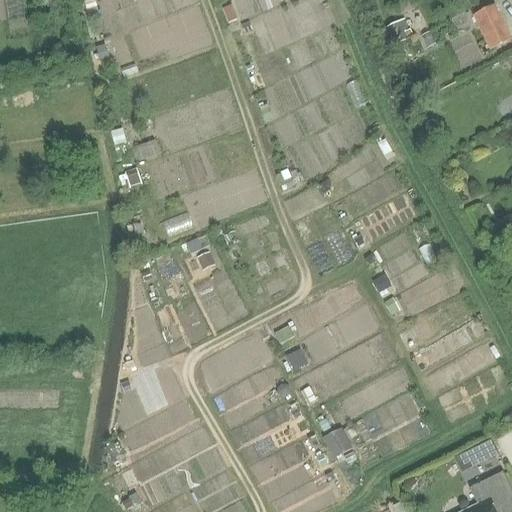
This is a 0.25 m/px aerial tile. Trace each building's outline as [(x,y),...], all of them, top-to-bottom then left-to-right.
[(94,1),(84,4),(87,15),(97,12),(94,1)] [(511,41),(494,6),(472,17),(490,52),(511,41)] [(231,7),(222,10),(228,24),(237,21),(231,7)] [(392,44),(411,34),(403,17),(383,27),(392,44)] [(248,24),(242,27),(245,34),(251,32),(248,24)] [(429,33),(421,37),(428,49),(435,45),(429,33)] [(105,46),(96,49),(100,62),(109,59),(105,46)] [(134,66),(121,71),(123,77),(137,72),(134,66)] [(268,109),(261,112),(265,122),(272,119),(268,109)] [(122,130),(111,133),(115,147),(126,144),(122,130)] [(145,159),(156,155),(151,141),(139,146),(145,159)] [(136,170),(124,174),(129,189),(141,185),(136,170)] [(328,181),(319,186),(325,195),(328,193),(331,186),(328,181)] [(141,226),(133,227),(136,243),(144,242),(141,226)] [(361,237),(353,240),(357,249),(365,246),(361,237)] [(210,253),(197,259),(203,272),(216,266),(210,253)] [(370,260),(366,254),(359,258),(364,265),(370,260)] [(384,277),(373,283),(378,294),(390,288),(384,277)] [(465,292),(422,316),(432,335),(475,311),(465,292)] [(393,300),(385,304),(391,316),(399,312),(393,300)] [(129,382),(121,385),(123,394),(132,391),(129,382)] [(281,387),(277,390),(277,395),(281,399),(286,399),(290,395),(290,390),(286,387),(281,387)] [(297,410),(290,413),(294,421),(301,417),(297,410)] [(325,421),(319,424),(323,433),(330,429),(325,421)] [(341,429),(322,439),(331,456),(350,446),(341,429)] [(314,437),(308,440),(312,449),(319,446),(314,437)] [(138,459),(153,449),(146,438),(139,443),(137,440),(128,446),(138,459)] [(470,451),(454,460),(460,471),(462,474),(473,468),(472,466),(476,463),(493,455),(497,453),(491,441),(488,443),(470,451)] [(118,452),(109,457),(113,465),(122,461),(118,452)] [(322,456),(316,459),(321,469),(327,466),(322,456)] [(498,511),(511,505),(511,492),(503,473),(470,490),(479,509),(471,511),(498,511)] [(130,500),(121,504),(125,511),(134,508),(130,500)]
